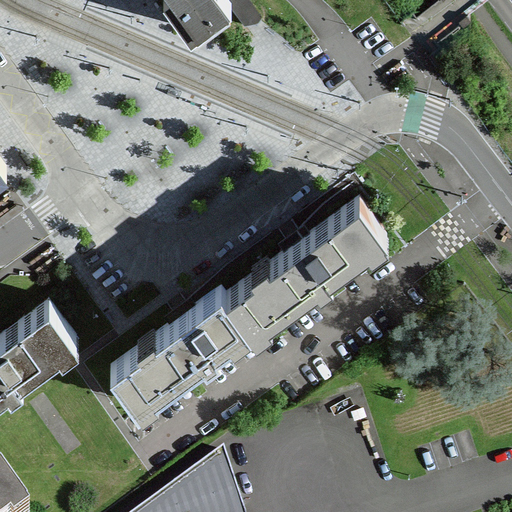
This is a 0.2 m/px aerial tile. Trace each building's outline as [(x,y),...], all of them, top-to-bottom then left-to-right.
[(172,0),(191,26),(227,0),(243,23),(253,16),(254,14),(255,12),(255,9),(255,6),(254,4),(251,0),(172,0)] [(301,219),(233,267),(263,308),(383,222),(354,181),(301,219)] [(263,308),(233,267),(221,276),(217,269),(158,309),(101,349),(130,390),(244,311),(249,318),(263,308)] [(0,318),(0,374),(71,323),(44,286),(0,318)] [(245,511),(226,449),(139,511),(245,511)] [(0,511),(23,511),(25,511),(0,476),(0,511)]
